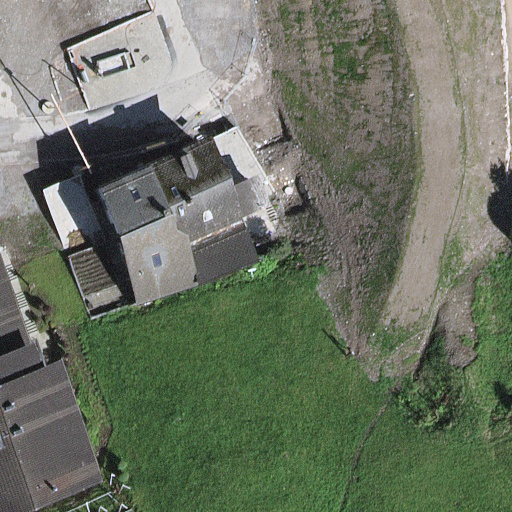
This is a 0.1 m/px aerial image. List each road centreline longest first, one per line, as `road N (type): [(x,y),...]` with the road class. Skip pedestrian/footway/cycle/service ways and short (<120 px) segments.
road 1 (unknown): [(203,100),(245,94),(407,0)]
road 2 (residential): [(0,143),(81,137),(203,100)]
